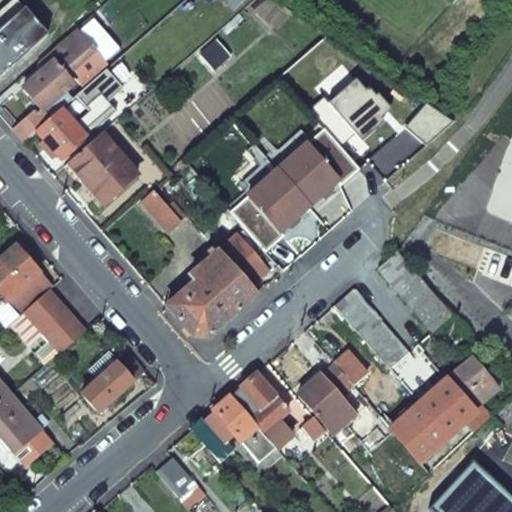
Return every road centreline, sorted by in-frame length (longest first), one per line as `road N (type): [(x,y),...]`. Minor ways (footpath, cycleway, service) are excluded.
road 1 (residential): [(200,394),(0,161)]
road 2 (residential): [(200,394),(371,238)]
road 3 (residential): [(58,511),(200,394)]
